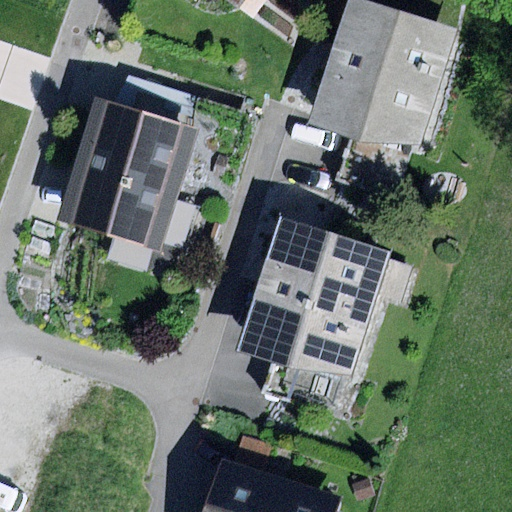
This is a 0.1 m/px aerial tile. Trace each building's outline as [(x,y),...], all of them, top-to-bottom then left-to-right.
[(245,7),(235,0),(138,0),(130,33),(229,67),(245,7)] [(459,30),(362,0),(348,0),(312,125),(354,136),(367,139),(423,145),(459,30)] [(130,76),(121,105),(199,129),(208,101),(130,76)] [(121,105),(96,97),(57,222),(163,253),(199,129),(121,105)] [(367,139),(354,136),(340,184),(406,204),(423,145),(367,139)] [(392,254),(282,220),(241,353),(274,363),(354,387),(381,298),(402,304),(414,266),(391,259),(392,254)] [(354,387),(274,363),(263,398),(343,422),(354,387)] [(337,511),(341,500),(223,464),(208,511),(337,511)] [(368,480),(352,486),(358,502),(374,496),(368,480)]
